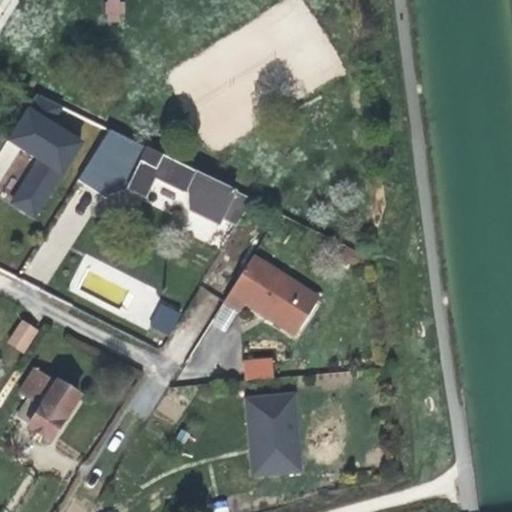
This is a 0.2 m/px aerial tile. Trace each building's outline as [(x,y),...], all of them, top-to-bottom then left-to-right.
[(122,20),(122,0),(106,0),(106,19),(122,20)] [(59,105),(34,93),(7,138),(6,139),(37,159),(10,202),(33,216),(79,143),(47,124),(59,105)] [(237,223),(252,200),(109,130),(77,179),(106,199),(108,195),(127,189),(144,196),(154,176),(187,192),(188,208),(219,224),(224,216),(237,223)] [(318,298),(252,255),(223,303),(240,313),(244,304),(295,336),(318,298)] [(183,316),(160,304),(148,323),(169,335),(183,316)] [(22,351),(35,332),(22,323),(9,342),(22,351)] [(244,380),(273,377),(272,361),(243,364),(244,380)] [(17,393),(28,399),(40,407),(29,425),(28,427),(49,441),(77,396),(34,368),(17,393)] [(297,393),(244,398),(252,480),(304,475),(297,393)] [(40,407),(28,399),(17,417),(29,425),(40,407)]
